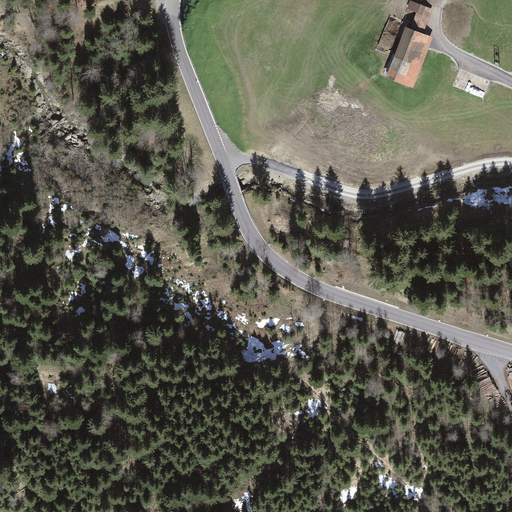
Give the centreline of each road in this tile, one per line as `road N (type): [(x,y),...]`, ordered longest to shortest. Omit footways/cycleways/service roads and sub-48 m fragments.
road 1 (tertiary): [(228,176),(256,244),(296,276),(511,352)]
road 2 (tertiary): [(228,176),(176,40),(173,0)]
